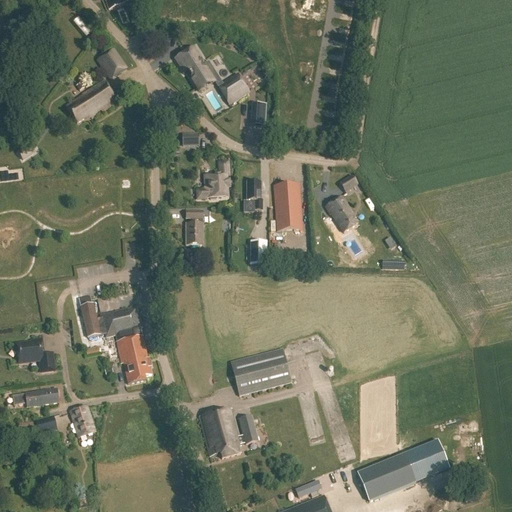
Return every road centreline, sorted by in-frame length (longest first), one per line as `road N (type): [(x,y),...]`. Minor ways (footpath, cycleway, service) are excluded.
road 1 (residential): [(170,386),(156,323),(155,88)]
road 2 (track): [(377,0),(355,154),(348,160),(268,152)]
road 3 (residential): [(268,152),(239,148),(155,88)]
road 4 (track): [(77,285),(59,312),(78,408)]
road 5 (residential): [(212,505),(170,386)]
